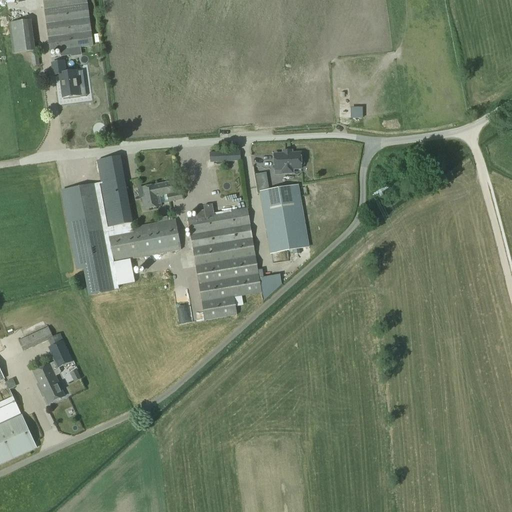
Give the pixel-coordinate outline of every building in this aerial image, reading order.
[(64,0),(42,0),(49,49),(70,46),(64,0)] [(10,52),(31,48),(25,16),(4,20),(10,52)] [(99,31),(100,39),(108,38),(108,31),(99,31)] [(64,62),(52,64),(53,76),(60,75),(63,98),(79,96),(76,72),(65,74),(64,62)] [(82,90),(84,116),(99,115),(98,89),(82,90)] [(240,151),(210,153),(210,163),(240,161),(240,151)] [(304,161),(302,160),(301,160),(300,154),(291,154),(291,152),(283,152),(284,155),(274,155),(275,171),(282,170),(282,175),(293,174),(293,170),(301,170),(301,167),(302,167),(304,165),(304,161)] [(257,194),(260,194),(269,192),(266,174),(254,176),(257,194)] [(172,182),(140,189),(144,210),(161,207),(159,197),(167,195),(169,203),(182,200),(180,189),(174,190),(172,182)] [(90,187),(68,191),(74,224),(84,269),(106,265),(98,224),(90,187)] [(269,192),(260,194),(270,254),(308,248),(297,187),(269,192)] [(205,207),(206,212),(206,216),(215,214),(214,206),(205,207)] [(198,218),(188,219),(206,322),(237,316),(236,308),(234,298),(262,293),(247,209),(215,214),(206,216),(198,218)] [(280,276),(260,280),(264,301),(281,285),(280,276)] [(49,329),(19,341),(23,351),(48,341),(51,347),(48,348),(56,364),(58,369),(72,362),(60,336),(53,339),(49,329)] [(64,397),(55,376),(59,375),(60,373),(58,369),(56,364),(50,367),(50,365),(33,373),(38,384),(37,385),(40,392),(42,391),(48,405),(64,397)] [(71,366),(65,369),(70,379),(76,377),(71,366)] [(8,389),(0,393),(0,466),(35,450),(8,389)]
